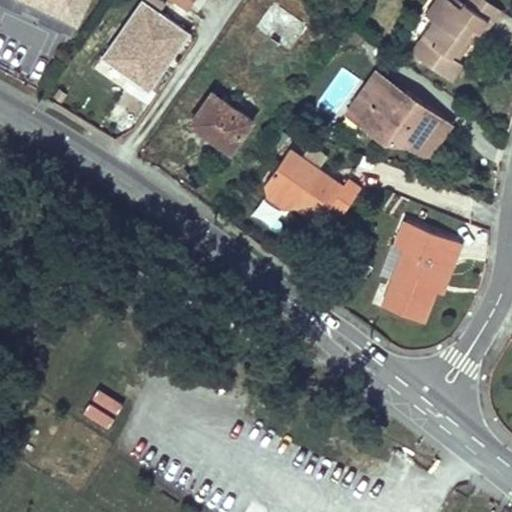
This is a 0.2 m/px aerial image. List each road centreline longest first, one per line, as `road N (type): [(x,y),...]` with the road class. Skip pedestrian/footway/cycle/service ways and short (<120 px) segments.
road 1 (secondary): [(0,107),(261,280)]
road 2 (unknown): [(108,172),(230,0)]
road 3 (secondary): [(261,280),(414,415)]
road 4 (secondary): [(418,385),(324,314),(261,280)]
road 5 (secondary): [(414,415),(511,491)]
